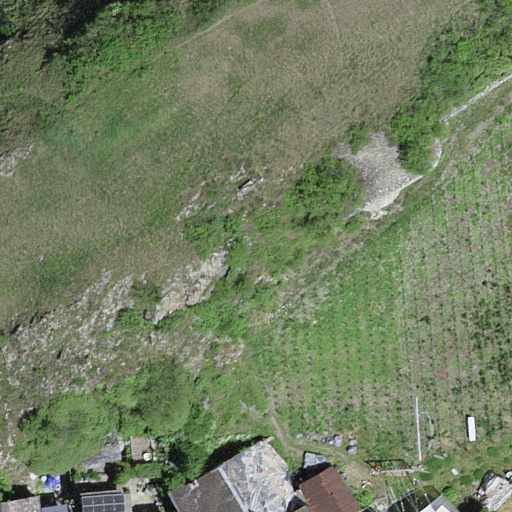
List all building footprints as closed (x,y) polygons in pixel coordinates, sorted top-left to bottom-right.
[(174,491),(184,511),(294,511),(282,487),(261,446),(174,491)] [(350,511),(356,509),(335,468),(305,484),(319,511),(307,511),(306,509),(299,511),(350,511)] [(457,511),(435,490),(413,511),(457,511)] [(130,511),(128,493),(84,499),(85,511),(130,511)] [(66,511),(66,509),(45,511),(40,511),(39,501),(0,505),(0,511),(66,511)]
